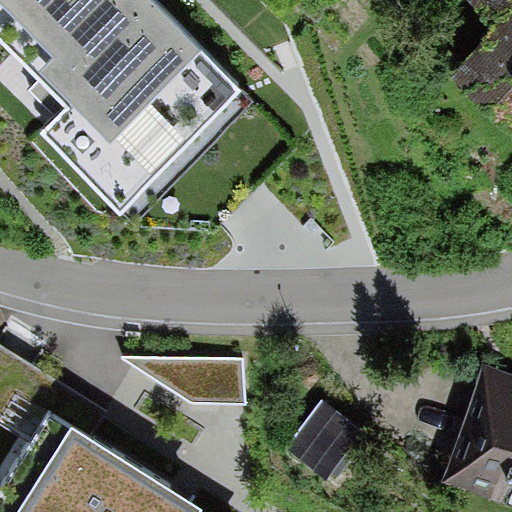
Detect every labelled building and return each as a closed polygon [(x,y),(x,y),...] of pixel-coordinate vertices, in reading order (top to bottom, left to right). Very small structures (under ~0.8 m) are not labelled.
[(0,0),(0,37),(70,108),(42,136),(119,215),(243,93),(150,0),(0,0)] [(511,0),(463,0),(500,33),(462,74),(511,119),(511,0)] [(0,340),(0,422),(1,421),(20,433),(0,464),(0,511),(207,511),(187,499),(196,485),(97,424),(107,407),(0,340)] [(245,393),(245,353),(123,352),(195,393),(245,393)] [(511,367),(486,358),(444,471),(511,496),(511,367)] [(359,425),(320,397),(289,439),(327,467),(359,425)]
